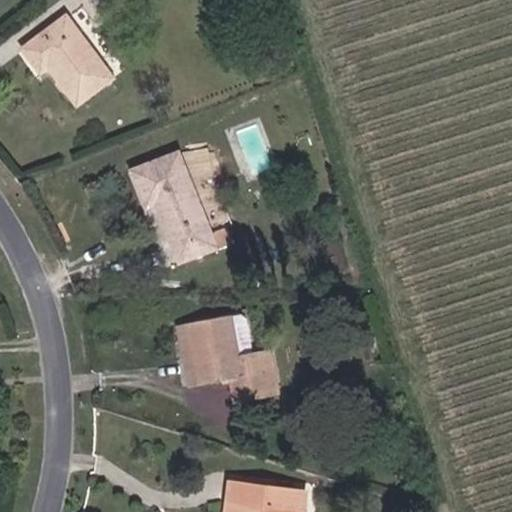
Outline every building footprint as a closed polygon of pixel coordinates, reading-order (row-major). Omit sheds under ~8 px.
[(84,108),(115,83),(70,23),(25,57),(43,81),(57,71),(84,108)] [(147,216),(159,211),(185,272),(222,257),(183,158),(131,178),(147,216)] [(236,322),(244,359),(264,356),(254,319),(236,322)] [(236,322),(188,330),(199,388),(235,383),(240,404),(275,398),(274,392),(283,390),(273,354),(264,356),(244,359),(236,322)] [(189,390),(199,388),(188,330),(180,331),(189,390)] [(232,480),(229,495),(263,501),(266,486),(232,480)] [(301,511),(305,493),(266,486),(263,501),(229,495),(226,511),(301,511)]
